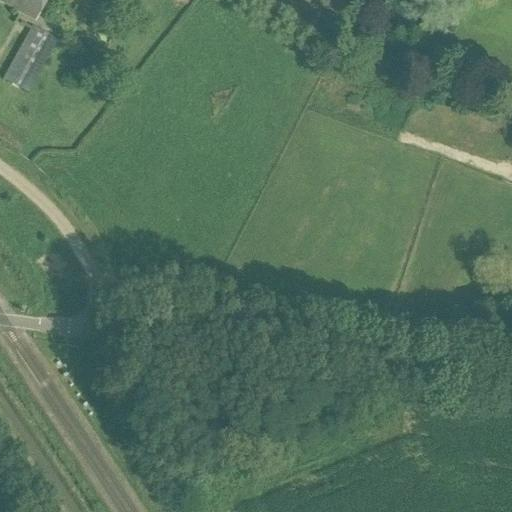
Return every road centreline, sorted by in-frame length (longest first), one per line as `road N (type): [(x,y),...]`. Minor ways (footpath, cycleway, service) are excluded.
road 1 (unclassified): [(511,380),(97,333)]
road 2 (unclassified): [(97,333),(94,287),(77,243),(0,169)]
